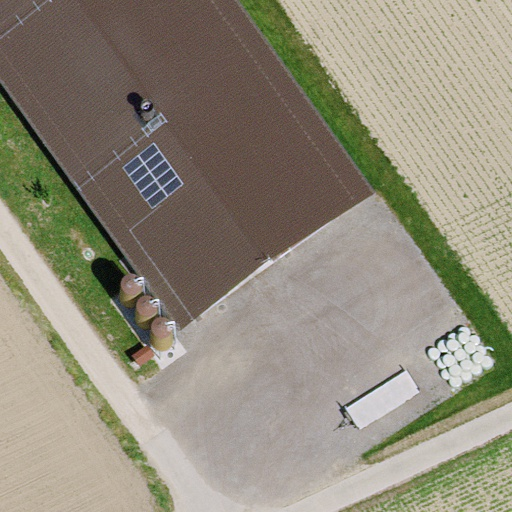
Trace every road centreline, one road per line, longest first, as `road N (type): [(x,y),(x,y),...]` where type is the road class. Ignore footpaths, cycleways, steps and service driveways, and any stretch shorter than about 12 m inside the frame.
road 1 (track): [(206,511),(0,222)]
road 2 (track): [(291,511),(511,410)]
